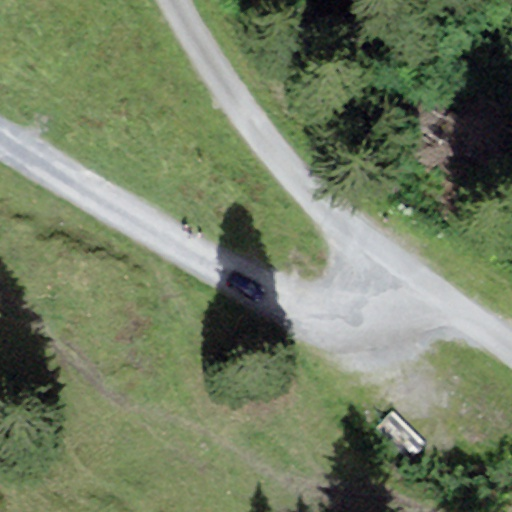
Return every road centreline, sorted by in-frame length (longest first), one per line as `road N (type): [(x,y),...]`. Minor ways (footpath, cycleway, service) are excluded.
road 1 (unclassified): [(176,0),(296,182),(425,289),(511,348)]
road 2 (track): [(425,289),(336,316),(262,291),(0,135)]
